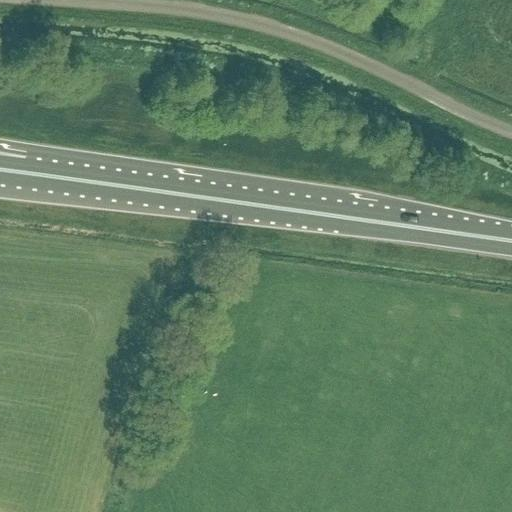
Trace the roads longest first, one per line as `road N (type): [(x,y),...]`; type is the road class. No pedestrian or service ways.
road 1 (trunk): [(511,242),(24,174)]
road 2 (unclassified): [(511,130),(344,48),(186,7),(89,0)]
